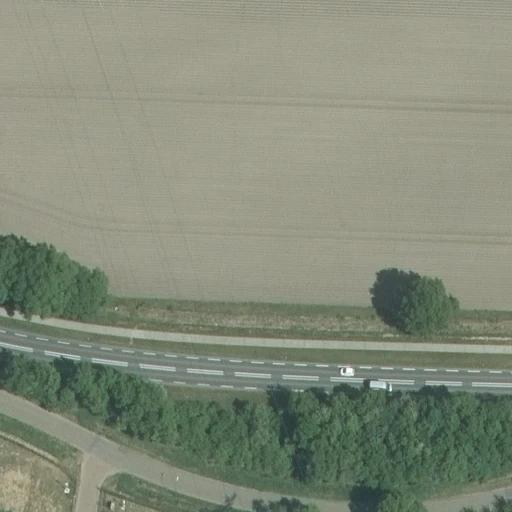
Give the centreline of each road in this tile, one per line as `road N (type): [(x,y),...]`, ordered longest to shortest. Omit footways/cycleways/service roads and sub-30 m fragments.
road 1 (secondary): [(511,385),(278,377),(0,344)]
road 2 (unclassified): [(0,399),(120,462),(272,506),(321,511)]
